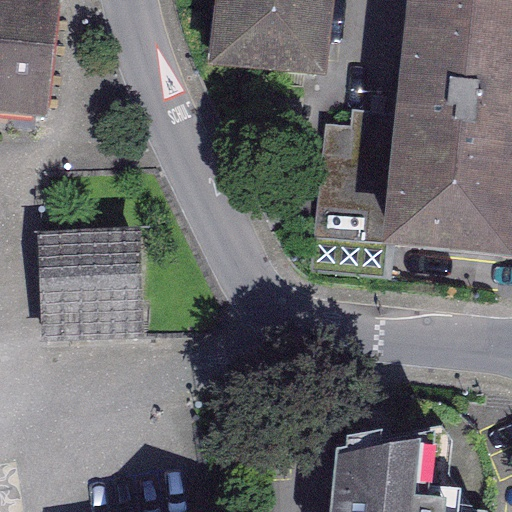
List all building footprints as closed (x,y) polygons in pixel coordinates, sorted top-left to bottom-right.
[(63,2),(41,0),(0,0),(0,128),(48,134),(63,2)] [(326,0),(225,0),(219,59),(319,70),(326,0)] [(511,0),(417,0),(415,28),(511,37),(511,0)] [(511,217),(511,37),(415,28),(405,120),(335,113),(322,235),(508,254),(511,217)] [(145,341),(141,237),(45,241),(49,345),(145,341)] [(481,403),(373,417),(364,511),(511,511),(511,500),(473,497),(481,403)]
